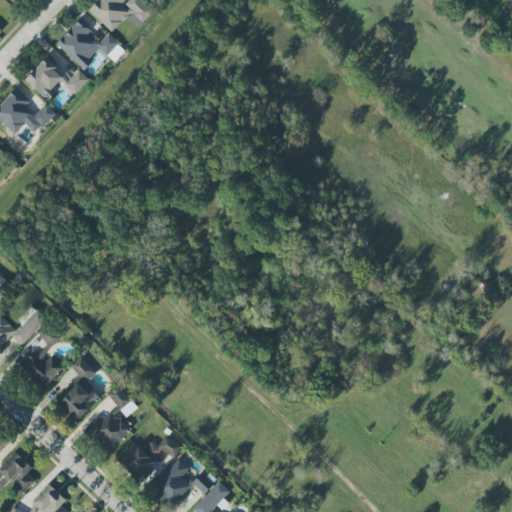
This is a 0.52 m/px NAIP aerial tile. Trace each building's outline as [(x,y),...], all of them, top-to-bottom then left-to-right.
[(136,29),(154,12),(142,0),(128,0),(127,1),(126,0),(97,0),(88,9),(112,32),(125,18),(136,29)] [(56,44),(83,69),(101,51),(107,56),(119,43),(108,33),(100,42),(77,21),(56,44)] [(89,80),(78,70),(69,80),(46,58),(25,79),(47,101),(56,92),(52,88),(60,81),(74,95),(89,80)] [(0,104),(0,120),(15,135),(25,125),(35,135),(55,114),(45,104),(35,115),(25,106),(29,102),(15,88),(0,104)] [(0,296),(2,298),(12,287),(0,275),(0,296)] [(21,346),(47,320),(32,306),(12,326),(0,314),(0,348),(11,337),(21,346)] [(38,357),(33,352),(19,366),(44,389),(64,367),(44,349),(38,357)] [(78,421),(101,396),(86,383),(96,373),(79,357),(70,367),(80,376),(57,402),(78,421)] [(131,430),(113,411),(103,420),(99,416),(85,429),(107,453),(131,430)] [(163,451),(173,459),(181,448),(166,435),(157,446),(151,441),(143,450),(138,446),(121,465),(139,479),(163,451)] [(10,481),(22,494),(35,482),(27,473),(32,469),(17,453),(0,467),(0,481),(5,486),(10,481)] [(181,478),(189,469),(177,459),(149,490),(170,509),(190,486),(181,478)] [(203,471),(192,483),(204,494),(215,482),(203,471)] [(214,511),(212,510),(220,502),(229,492),(218,481),(193,509),(196,511),(214,511)] [(67,511),(61,506),(66,500),(49,484),(31,503),(41,511),(67,511)]
